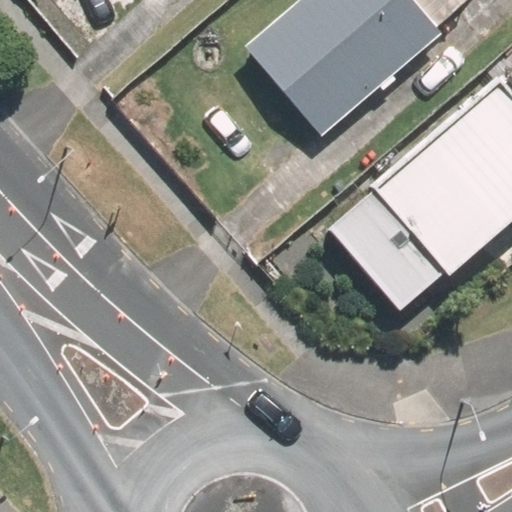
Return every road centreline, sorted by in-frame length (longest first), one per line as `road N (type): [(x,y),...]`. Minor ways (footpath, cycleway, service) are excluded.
road 1 (secondary): [(0,236),(84,277),(205,383),(314,446)]
road 2 (secondary): [(111,511),(0,315)]
road 3 (secondary): [(134,511),(153,472),(211,431),(282,431),(314,446)]
road 4 (tertiary): [(339,468),(460,450),(511,426)]
